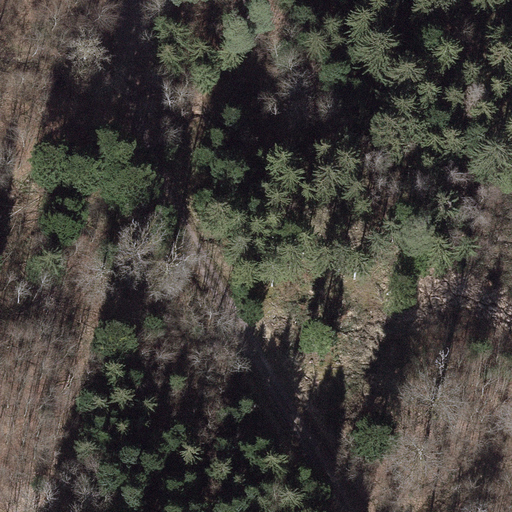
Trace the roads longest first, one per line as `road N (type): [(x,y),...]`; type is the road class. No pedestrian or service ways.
road 1 (track): [(128,0),(125,74),(150,159),(349,511)]
road 2 (track): [(178,212),(255,68),(321,0)]
